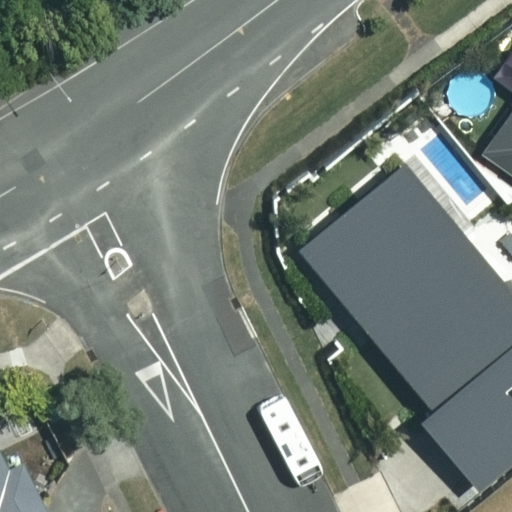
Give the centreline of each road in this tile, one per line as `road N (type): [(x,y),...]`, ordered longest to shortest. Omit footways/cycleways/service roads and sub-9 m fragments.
road 1 (residential): [(63,155),(244,511)]
road 2 (residential): [(272,0),(63,155)]
